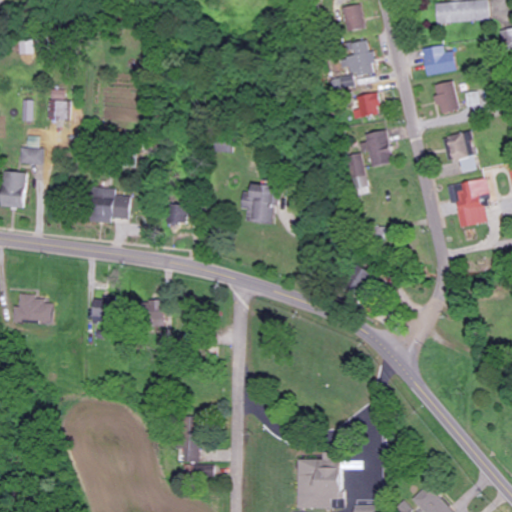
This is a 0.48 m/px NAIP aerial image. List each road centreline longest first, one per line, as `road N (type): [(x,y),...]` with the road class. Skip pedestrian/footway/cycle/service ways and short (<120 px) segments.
road 1 (secondary): [(511,485),(394,350),(338,311),(176,261),(0,237)]
road 2 (residential): [(394,350),(431,317),(447,272),(387,0)]
road 3 (residential): [(246,280),(236,511)]
